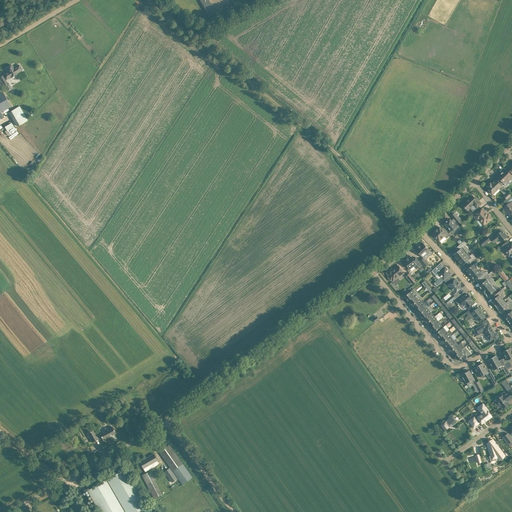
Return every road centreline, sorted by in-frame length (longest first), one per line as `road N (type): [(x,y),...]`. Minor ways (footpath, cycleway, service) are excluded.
road 1 (unclassified): [(8,511),(166,421),(371,266)]
road 2 (track): [(147,0),(307,125),(408,238)]
road 3 (residential): [(371,266),(450,366),(508,340)]
road 4 (unclassified): [(508,340),(420,228)]
